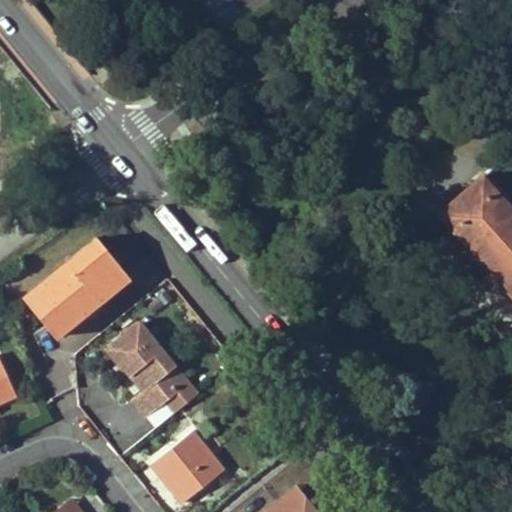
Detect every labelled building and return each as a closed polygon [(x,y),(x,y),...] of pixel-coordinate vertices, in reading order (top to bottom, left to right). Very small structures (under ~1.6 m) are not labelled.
[(439,211),(511,291),(511,205),(482,173),(439,211)] [(23,297),(56,337),(86,314),(101,302),(131,278),(98,237),(23,297)] [(101,302),(86,314),(91,319),(105,307),(101,302)] [(106,349),(119,363),(125,358),(136,371),(131,374),(144,390),(131,400),(146,417),(168,398),(180,389),(167,374),(177,365),(141,321),(106,349)] [(0,358),(0,402),(17,394),(0,358)] [(129,376),(131,374),(136,371),(125,358),(119,363),(129,376)] [(177,410),(199,393),(177,365),(167,374),(180,389),(168,398),(177,410)] [(224,470),(192,430),(152,463),(162,475),(167,472),(178,486),(174,489),(184,502),(224,470)] [(178,486),(167,472),(162,475),(174,489),(178,486)] [(291,487),(301,500),(305,497),(295,484),(291,487)] [(317,511),(305,497),(301,500),(291,487),(260,511),(317,511)] [(67,504),(73,511),(82,511),(72,500),(67,504)]
